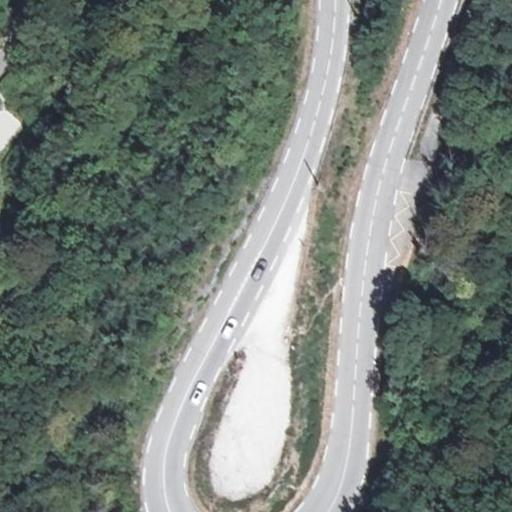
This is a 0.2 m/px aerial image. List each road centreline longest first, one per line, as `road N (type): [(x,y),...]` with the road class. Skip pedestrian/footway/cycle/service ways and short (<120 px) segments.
road 1 (secondary): [(167,511),(166,446),(187,384),(287,194),(327,62),(333,0)]
road 2 (secondary): [(438,0),(369,230),(345,465),(328,511)]
road 3 (track): [(371,221),(413,192),(481,0)]
